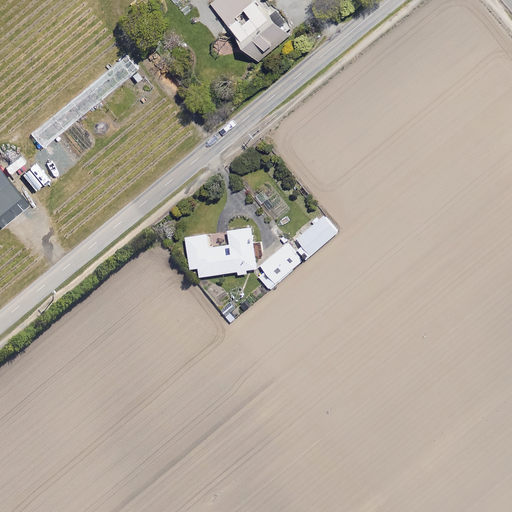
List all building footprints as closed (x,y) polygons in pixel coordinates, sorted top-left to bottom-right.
[(270,11),(261,0),(214,0),(211,3),(258,60),(289,34),(280,22),(287,16),(278,5),(270,11)] [(0,223),(0,224),(27,200),(8,178),(15,172),(2,157),(0,158),(0,223)] [(337,230),(323,214),(296,237),(310,253),(337,230)] [(200,274),(237,268),(238,273),(247,272),(246,267),(257,265),(251,224),(228,227),(230,242),(209,245),(207,231),(185,234),(190,266),(198,265),(200,274)] [(287,242),(261,265),(264,269),(261,272),(273,285),(302,259),(287,242)]
